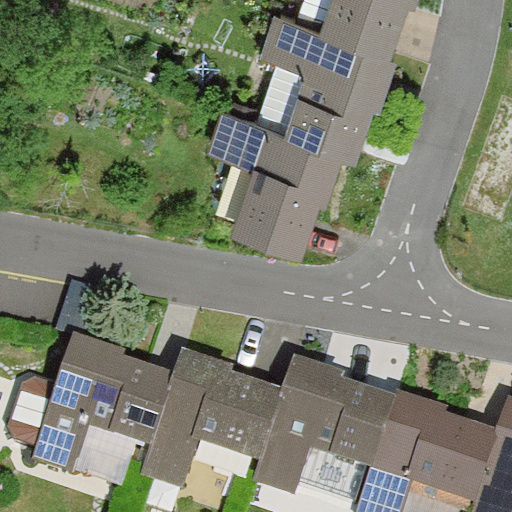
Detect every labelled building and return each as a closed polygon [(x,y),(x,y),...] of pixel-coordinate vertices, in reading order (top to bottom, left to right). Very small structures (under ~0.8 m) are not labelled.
[(338,0),(328,31),(384,50),(400,0),(338,0)] [(259,121),(332,145),(350,151),(384,50),(328,31),(281,15),(268,55),(280,59),(259,121)] [(296,249),(332,145),(259,121),(228,110),(213,151),(260,167),(239,229),(296,249)] [(174,392),(72,357),(36,459),(75,473),(91,428),(154,450),(174,392)] [(180,373),(174,392),(154,450),(145,475),(184,488),(199,444),(263,465),(282,407),(180,373)] [(292,379),(282,407),(263,465),(258,480),(297,493),(312,449),(375,471),(394,414),(292,379)] [(496,448),(394,414),(375,471),(360,511),(404,511),(414,485),(476,506),(496,448)] [(511,511),(511,421),(506,420),(496,448),(476,506),(474,511),(511,511)]
